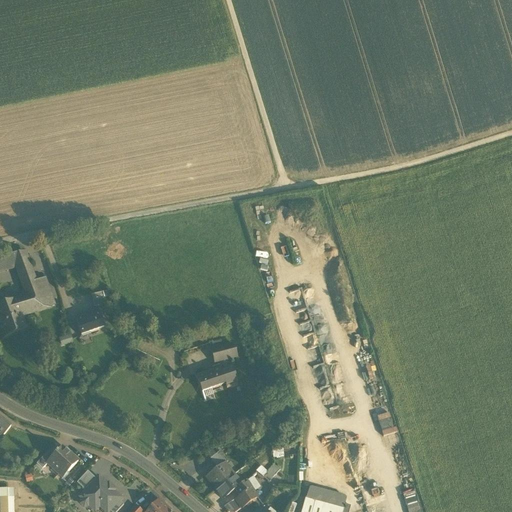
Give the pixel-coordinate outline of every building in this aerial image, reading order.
[(16,268),(19,274),(30,270),(24,252),(12,256),(16,268)] [(0,259),(0,272),(16,268),(12,256),(0,259)] [(33,277),(30,270),(19,274),(21,282),(33,277)] [(15,299),(22,316),(45,309),(35,282),(33,277),(21,282),(26,295),(15,299)] [(35,282),(45,309),(54,306),(44,279),(35,282)] [(91,296),(92,302),(104,299),(110,297),(108,291),(91,296)] [(15,300),(0,305),(0,331),(3,339),(27,330),(22,316),(15,299),(15,300)] [(105,305),(104,299),(92,302),(93,308),(105,305)] [(99,313),(75,321),(80,335),(80,334),(88,332),(88,334),(104,329),(99,313)] [(90,339),(88,334),(88,332),(80,334),(83,342),(90,339)] [(59,339),(61,347),(73,344),(70,335),(59,339)] [(211,350),(223,347),(221,340),(209,343),(211,350)] [(233,345),(223,347),(226,360),(236,358),(233,345)] [(211,350),(215,363),(217,363),(226,360),(223,347),(211,350)] [(131,361),(137,363),(141,353),(135,351),(131,361)] [(137,363),(149,369),(153,359),(141,353),(137,363)] [(160,362),(153,359),(149,369),(147,372),(154,375),(160,362)] [(223,385),(224,385),(220,373),(218,368),(218,369),(197,376),(196,376),(201,391),(201,393),(202,393),(201,391),(208,388),(208,390),(223,385)] [(230,370),(220,373),(224,385),(225,390),(236,386),(230,370)] [(0,436),(2,438),(10,427),(0,418),(0,436)] [(382,436),(394,434),(390,420),(379,422),(382,436)] [(204,436),(208,446),(218,442),(214,432),(204,436)] [(47,466),(59,477),(63,472),(66,474),(77,462),(62,448),(52,459),(46,465),(47,466)] [(36,464),(42,471),(47,466),(46,465),(52,459),(46,453),(36,464)] [(213,465),(218,473),(227,467),(224,462),(213,465)] [(250,467),(263,478),(268,472),(255,462),(250,467)] [(263,478),(269,484),(274,478),(280,471),(273,465),(268,472),(263,478)] [(208,480),(215,489),(234,476),(227,467),(218,473),(208,480)] [(76,484),(85,492),(96,480),(87,472),(76,484)] [(222,500),(236,490),(241,486),(240,486),(234,476),(215,489),(222,500)] [(98,478),(96,480),(85,492),(79,498),(82,500),(80,502),(80,504),(84,508),(87,508),(88,506),(90,508),(95,503),(99,507),(104,511),(108,511),(109,511),(119,501),(121,499),(98,478)] [(246,482),(240,486),(241,486),(236,490),(241,497),(236,501),(242,509),(257,498),(246,482)] [(12,511),(12,488),(0,487),(0,511),(12,511)] [(343,510),(347,497),(310,487),(305,500),(337,508),(339,500),(345,502),(343,510)] [(159,500),(147,511),(170,511),(171,511),(160,501),(159,500)] [(225,508),(230,511),(237,511),(242,509),(236,501),(236,500),(225,508)] [(302,511),(342,511),(343,510),(337,508),(305,500),(302,511)] [(337,508),(343,510),(345,502),(339,500),(337,508)] [(119,501),(109,511),(117,511),(123,506),(119,501)] [(95,503),(90,508),(94,511),(99,507),(95,503)]
